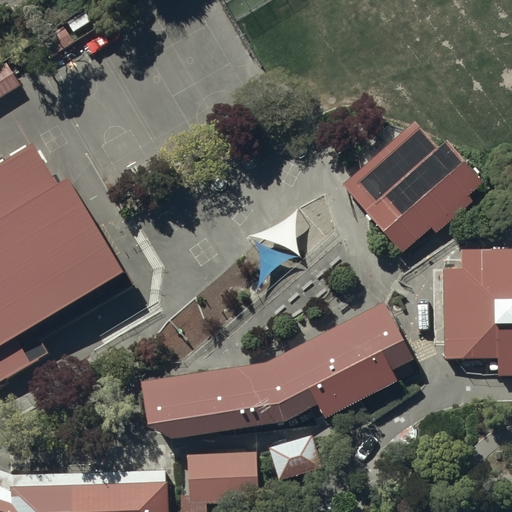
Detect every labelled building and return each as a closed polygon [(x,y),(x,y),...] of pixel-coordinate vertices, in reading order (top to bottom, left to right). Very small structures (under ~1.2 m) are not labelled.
[(44,41),(55,56),(79,37),(76,32),(91,20),(83,10),(44,41)] [(8,57),(0,62),(0,98),(24,84),(8,57)] [(13,120),(76,80),(66,68),(4,106),(13,120)] [(0,379),(27,363),(12,338),(126,268),(43,134),(0,160),(0,379)] [(368,207),(404,248),(483,180),(447,139),(368,207)] [(497,375),(511,374),(511,248),(447,248),(446,356),(498,357),(497,375)] [(269,360),(142,382),(152,445),(284,422),(415,356),(387,301),(269,360)] [(511,410),(477,410),(477,464),(511,464),(511,410)] [(312,435),(270,446),(283,485),(323,474),(312,435)] [(258,452),(190,453),(191,504),(260,503),(258,452)] [(0,511),(165,511),(165,483),(14,485),(0,479),(0,511)]
